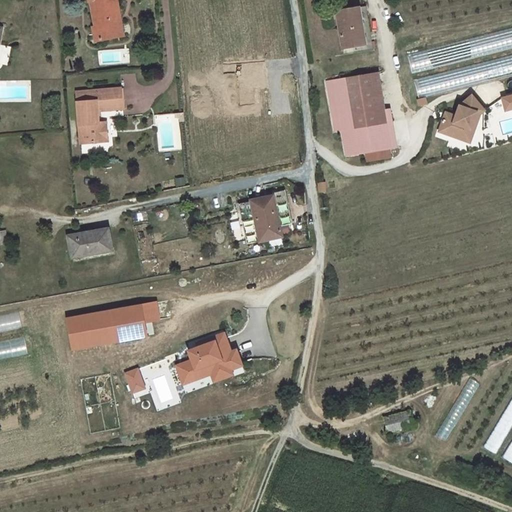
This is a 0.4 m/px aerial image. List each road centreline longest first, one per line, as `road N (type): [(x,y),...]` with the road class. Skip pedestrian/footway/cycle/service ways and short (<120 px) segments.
road 1 (unclassified): [(288,431),(316,276),(289,0)]
road 2 (track): [(0,480),(177,442),(288,431)]
road 3 (track): [(288,431),(511,511)]
road 4 (track): [(511,352),(363,419),(311,423),(296,413)]
road 5 (unknown): [(307,169),(150,200)]
